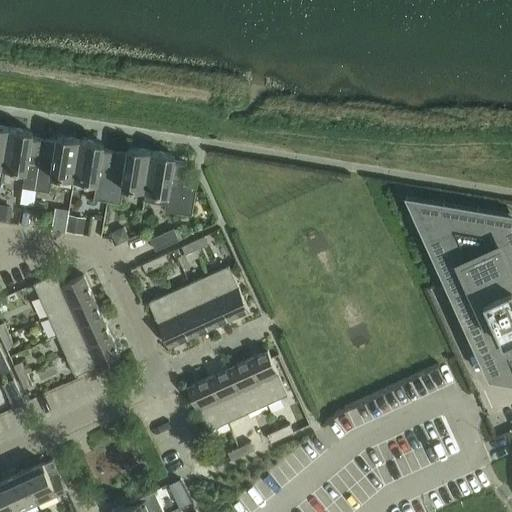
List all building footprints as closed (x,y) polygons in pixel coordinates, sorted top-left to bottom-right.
[(0,166),(4,168),(10,128),(0,126),(0,166)] [(10,128),(4,168),(25,171),(23,188),(37,190),(45,140),(32,138),(33,132),(10,128)] [(45,140),(37,190),(50,192),(53,176),(75,179),(82,140),(58,136),(57,142),(45,140)] [(82,140),(75,179),(97,183),(94,200),(108,202),(116,152),(104,150),(105,144),(82,140)] [(116,152),(108,202),(121,204),(124,187),(146,191),(152,152),(129,148),(128,154),(116,152)] [(152,152),(146,191),(144,201),(166,205),(165,211),(192,216),(197,187),(184,185),(187,164),(174,162),(175,156),(152,152)] [(415,201),(451,281),(482,348),(504,337),(508,345),(511,342),(511,252),(495,215),(415,201)] [(0,203),(0,219),(10,222),(13,206),(0,203)] [(55,214),(53,230),(66,232),(69,216),(55,214)] [(69,216),(66,232),(67,232),(83,235),(86,218),(69,215),(69,216)] [(482,348),(495,377),(511,380),(511,218),(495,215),(511,252),(511,342),(508,345),(504,337),(482,348)] [(124,226),(112,232),(117,243),(118,245),(129,239),(130,239),(129,237),(124,226)] [(151,239),(156,251),(179,240),(174,229),(151,239)] [(205,236),(193,241),(197,250),(209,244),(205,236)] [(193,241),(182,247),(186,255),(197,250),(193,241)] [(166,254),(155,259),(158,267),(170,262),(166,254)] [(155,259),(143,264),(147,272),(158,267),(155,259)] [(212,274),(231,318),(250,310),(230,265),(212,274)] [(34,284),(49,316),(93,295),(84,275),(61,285),(56,274),(34,284)] [(191,283),(213,326),(231,318),(212,274),(191,283)] [(172,292),(192,336),(213,326),(191,283),(172,292)] [(169,346),(192,336),(172,292),(149,302),(169,346)] [(93,295),(49,316),(58,336),(103,315),(93,295)] [(103,315),(58,336),(67,356),(112,336),(103,315)] [(5,322),(0,324),(0,333),(2,337),(10,333),(5,322)] [(10,333),(2,337),(7,349),(15,345),(10,333)] [(112,336),(67,356),(76,376),(121,356),(112,336)] [(267,349),(247,358),(258,383),(268,403),(288,394),(279,374),(267,349)] [(247,358),(228,366),(239,392),(248,412),(268,403),(258,383),(247,358)] [(0,370),(2,375),(10,371),(11,371),(5,359),(0,361),(0,370)] [(22,361),(14,365),(20,378),(28,374),(22,361)] [(228,366),(207,376),(219,401),(228,421),(248,412),(239,392),(228,366)] [(28,374),(20,378),(25,388),(33,384),(28,374)] [(207,376),(187,385),(188,387),(198,410),(208,430),(228,421),(219,401),(207,376)] [(2,385),(13,408),(25,403),(14,379),(2,385)] [(306,416),(299,419),(302,426),(309,423),(306,416)] [(281,428),(279,429),(283,437),(294,432),(290,424),(289,425),(281,428)] [(279,429),(267,435),(271,442),(283,437),(279,429)] [(251,442),(240,447),(244,455),(254,450),(251,442)] [(240,447),(228,452),(229,454),(232,460),(234,460),(244,455),(240,447)] [(24,472),(38,504),(68,490),(54,460),(45,464),(44,462),(24,472)] [(4,481),(18,511),(20,511),(38,504),(24,472),(4,481)] [(178,494),(186,490),(180,479),(173,482),(178,494)] [(0,482),(0,511),(18,511),(4,481),(0,482)] [(118,511),(164,511),(155,491),(131,502),(132,506),(118,511)]
